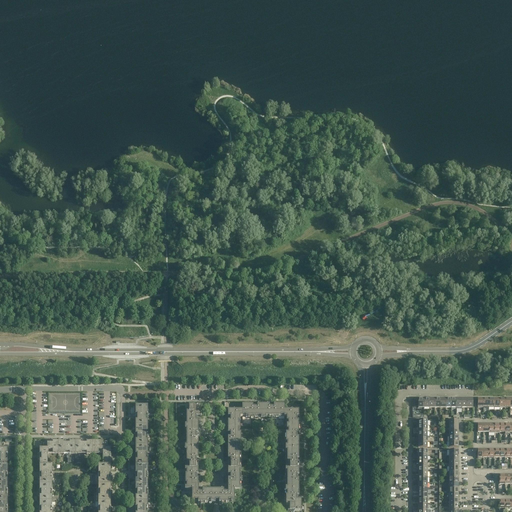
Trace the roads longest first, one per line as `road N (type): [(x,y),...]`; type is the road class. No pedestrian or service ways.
road 1 (unknown): [(0,284),(140,294),(166,284),(230,308),(284,311),(380,283),(403,267)]
road 2 (tertiary): [(320,351),(70,351)]
road 3 (residential): [(326,511),(322,395),(209,395)]
road 4 (residential): [(397,511),(400,393),(464,393)]
road 5 (unknown): [(392,275),(462,294),(511,279)]
